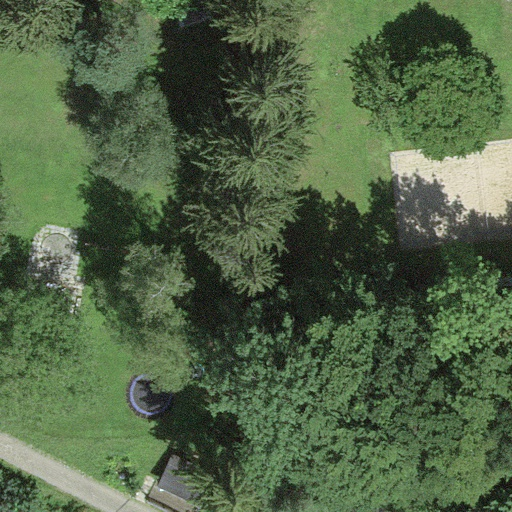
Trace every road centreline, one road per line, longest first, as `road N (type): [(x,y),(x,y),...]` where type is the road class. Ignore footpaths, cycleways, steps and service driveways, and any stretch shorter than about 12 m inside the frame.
road 1 (track): [(378,511),(401,466),(449,434),(511,426)]
road 2 (track): [(127,511),(0,449)]
